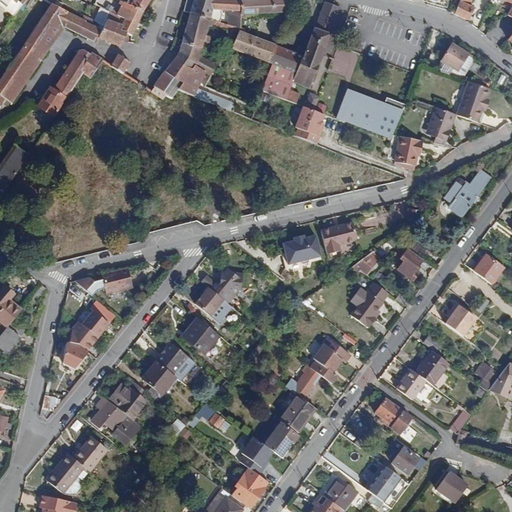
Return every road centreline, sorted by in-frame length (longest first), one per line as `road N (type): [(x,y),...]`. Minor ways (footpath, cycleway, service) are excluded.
road 1 (residential): [(210,236),(406,189),(511,134)]
road 2 (unclassified): [(14,478),(210,236)]
road 3 (residential): [(367,378),(511,181)]
road 4 (residential): [(57,278),(14,478)]
road 5 (residential): [(268,511),(367,378)]
road 6 (residential): [(363,0),(442,19),(511,67)]
road 7 (residential): [(57,278),(210,236)]
road 8 (residential): [(429,467),(448,440),(367,378)]
